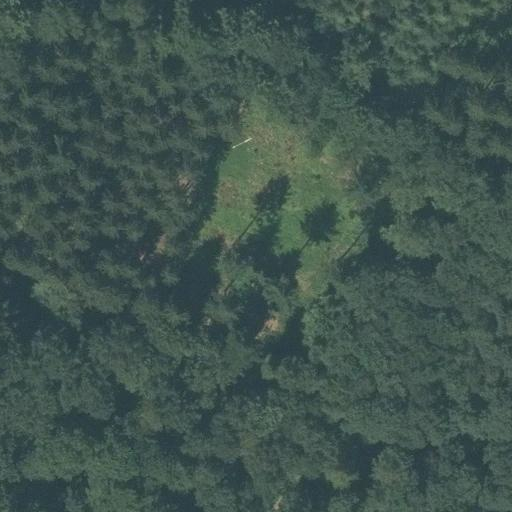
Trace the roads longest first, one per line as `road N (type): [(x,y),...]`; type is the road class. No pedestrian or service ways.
road 1 (track): [(213,0),(511,163)]
road 2 (track): [(231,511),(169,476),(0,455)]
